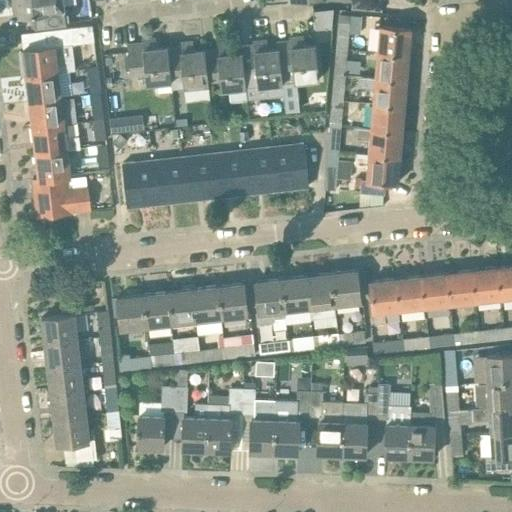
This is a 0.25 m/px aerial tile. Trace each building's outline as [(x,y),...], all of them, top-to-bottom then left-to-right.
[(11,0),(13,12),(18,11),(19,15),(30,14),(32,26),(70,21),(68,8),(65,8),(63,0),(11,0)] [(382,11),(380,0),(351,0),(351,8),(382,11)] [(336,47),(348,48),(349,31),(360,32),(361,15),(339,13),(336,47)] [(74,66),(71,42),(94,40),(92,24),(37,31),(39,46),(22,48),(22,50),(19,50),(17,53),(18,61),(20,63),(23,63),(24,72),(74,66)] [(377,50),(409,53),(411,27),(379,25),(377,50)] [(279,48),(281,73),(293,72),(294,81),(319,78),(315,44),(305,45),(304,35),(289,36),(289,39),(277,40),(278,48),(279,48)] [(157,47),(156,36),(142,38),(142,41),(126,42),(131,78),(146,76),(146,83),(156,82),(158,93),(172,92),(172,88),(171,80),(168,46),(157,47)] [(242,51),(246,88),(258,87),(258,85),(265,84),(267,97),(284,95),(281,73),(279,48),(278,48),(268,49),(267,39),(253,40),(253,43),(240,44),(241,52),(242,51)] [(171,80),(172,88),(184,87),(184,86),(209,83),(208,81),(205,49),(194,50),(193,40),(179,41),(179,44),(167,45),(168,46),(171,80)] [(205,48),(205,49),(208,81),(220,80),(221,89),(229,88),(230,100),(246,99),(245,88),(246,88),(242,51),(241,52),(231,53),(231,43),(216,44),(216,47),(205,48)] [(346,73),(348,48),(336,47),(334,72),(346,73)] [(375,76),(407,79),(409,53),(377,50),(375,76)] [(74,66),(24,72),(28,99),(73,94),(69,69),(75,69),(74,66)] [(89,92),(100,91),(97,66),(86,67),(89,92)] [(343,99),(346,73),(334,72),(332,98),(343,99)] [(373,101),(405,104),(407,79),(375,76),(361,75),(360,88),(374,89),(373,101)] [(100,91),(89,92),(92,118),(104,117),(100,91)] [(73,94),(28,99),(31,125),(64,121),(61,96),(73,94)] [(341,125),(343,99),(332,98),(330,124),(341,125)] [(405,104),(373,101),(371,128),(403,131),(405,104)] [(126,130),(124,115),(110,117),(111,132),(126,130)] [(104,117),(92,118),(95,140),(106,138),(104,117)] [(34,152),(80,147),(78,135),(65,137),(64,121),(31,125),(34,152)] [(339,150),(341,125),(330,124),(327,149),(339,150)] [(369,152),(401,155),(403,131),(371,128),(357,127),(356,138),(370,139),(369,152)] [(106,143),(96,144),(98,165),(109,164),(106,143)] [(303,143),(272,146),(277,188),(307,184),(303,143)] [(272,146),(243,149),(247,191),(277,188),(272,146)] [(80,147),(34,152),(37,176),(70,173),(67,149),(80,147)] [(243,149),(213,153),(218,194),(247,191),(243,149)] [(337,177),(339,150),(327,149),(325,176),(337,177)] [(369,153),(355,152),(354,164),(368,165),(367,178),(361,178),(360,191),(385,193),(386,181),(399,182),(401,155),(369,152),(369,153)] [(213,153),(183,156),(188,198),(218,194),(213,153)] [(183,156),(154,159),(158,201),(188,198),(183,156)] [(158,201),(154,159),(123,163),(128,205),(158,201)] [(37,176),(32,177),(37,215),(70,211),(70,210),(90,208),(87,186),(68,188),(66,176),(70,175),(70,173),(37,176)] [(511,264),(497,266),(500,297),(511,295),(511,264)] [(470,269),(473,300),(500,297),(497,266),(470,269)] [(334,303),(359,300),(356,269),(330,272),(334,303)] [(445,271),(448,303),(473,300),(470,269),(445,271)] [(420,274),(423,306),(448,303),(445,271),(420,274)] [(309,306),(310,318),(336,315),(334,303),(330,272),(305,274),(309,306)] [(281,277),(284,309),(309,306),(305,274),(281,277)] [(395,277),(398,309),(423,306),(420,274),(395,277)] [(284,309),(281,277),(255,280),(258,310),(255,311),(256,323),(273,321),(272,318),(284,316),(284,309)] [(369,280),(372,311),(374,323),(386,322),(384,310),(398,309),(395,277),(369,280)] [(217,284),(221,316),(247,313),(243,281),(217,284)] [(192,287),(196,319),(221,316),(217,284),(192,287)] [(168,290),(171,322),(196,319),(192,287),(168,290)] [(142,293),(145,325),(171,322),(168,290),(142,293)] [(145,325),(142,293),(117,296),(120,328),(145,325)] [(100,336),(111,334),(108,309),(97,310),(100,336)] [(44,342),(77,338),(74,312),(41,316),(44,342)] [(427,347),(425,322),(418,323),(420,335),(401,337),(402,350),(427,347)] [(453,344),(451,332),(428,335),(426,322),(425,322),(427,347),(453,344)] [(511,325),(503,327),(505,339),(511,338),(511,325)] [(477,329),(478,342),(505,339),(503,327),(477,329)] [(337,332),(339,345),(365,342),(363,329),(337,332)] [(451,332),(453,344),(478,342),(477,329),(451,332)] [(312,335),(314,348),(339,345),(337,332),(312,335)] [(102,361),(113,359),(111,334),(100,336),(102,361)] [(314,348),(312,335),(287,338),(289,350),(314,348)] [(402,350),(401,337),(372,340),(373,353),(402,350)] [(77,338),(44,342),(47,367),(80,363),(77,338)] [(289,350),(287,338),(259,341),(260,354),(289,350)] [(224,345),(226,358),(256,354),(255,342),(224,345)] [(199,348),(201,361),(226,358),(224,345),(199,348)] [(201,361),(199,348),(179,350),(181,363),(201,361)] [(150,366),(176,363),(175,351),(149,354),(150,366)] [(487,381),(511,379),(511,352),(485,355),(487,381)] [(150,366),(149,354),(129,356),(129,357),(118,358),(119,370),(150,366)] [(105,386),(116,384),(113,359),(102,361),(105,386)] [(455,361),(443,362),(445,385),(456,384),(457,384),(455,361)] [(80,363),(47,367),(50,392),(83,388),(80,363)] [(183,410),(186,410),(187,367),(175,367),(175,384),(174,410),(183,410)] [(410,404),(408,456),(433,457),(434,419),(443,418),(441,381),(436,381),(436,372),(427,372),(428,382),(427,381),(430,410),(410,410),(410,404)] [(298,382),(298,388),(310,389),(310,381),(310,377),(304,377),(298,382)] [(471,408),(511,404),(511,379),(487,381),(489,405),(471,406),(471,408)] [(242,387),(241,412),(251,413),(249,450),(274,451),(275,400),(255,399),(255,381),(242,381),(242,387)] [(322,399),(323,381),(310,381),(310,389),(309,416),(320,416),(320,420),(318,420),(317,453),(341,454),(343,400),(322,399)] [(107,411),(118,410),(116,384),(105,386),(107,411)] [(161,384),(161,409),(164,409),(174,410),(175,384),(161,384)] [(456,384),(445,385),(447,410),(458,409),(456,384)] [(208,402),(206,448),(230,449),(232,412),(241,412),(242,387),(229,387),(228,403),(208,402)] [(83,388),(50,392),(53,417),(86,413),(83,388)] [(275,400),(274,451),(298,452),(299,419),(297,419),(297,415),(309,416),(310,389),(298,388),(296,388),(296,399),(276,398),(275,400)] [(364,392),(364,401),(343,400),(341,454),(365,454),(366,418),(376,418),(377,392),(364,392)] [(408,456),(410,404),(390,403),(390,393),(377,392),(376,418),(386,419),(384,455),(408,456)] [(194,415),(183,415),(182,448),(206,448),(208,402),(194,401),(194,415)] [(511,404),(471,408),(472,420),(490,419),(491,432),(511,430),(511,404)] [(449,435),(460,434),(458,409),(447,410),(449,435)] [(118,410),(107,411),(109,427),(120,426),(118,410)] [(93,428),(88,429),(86,413),(53,417),(56,443),(64,442),(66,460),(96,456),(93,428)] [(163,447),(164,414),(139,413),(138,446),(163,447)] [(511,430),(491,432),(493,456),(484,457),(485,471),(511,468),(511,461),(511,456),(511,455),(511,430)] [(451,455),(462,455),(460,434),(449,435),(451,455)]
